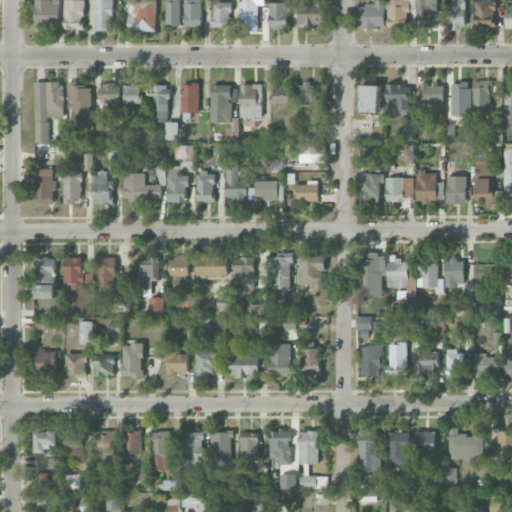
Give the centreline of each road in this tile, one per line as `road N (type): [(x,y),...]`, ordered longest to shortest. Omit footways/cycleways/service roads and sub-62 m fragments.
road 1 (residential): [(511,55),(0,57)]
road 2 (residential): [(511,230),(0,231)]
road 3 (residential): [(511,405),(0,406)]
road 4 (residential): [(11,511),(12,0)]
road 5 (residential): [(344,511),(344,0)]
